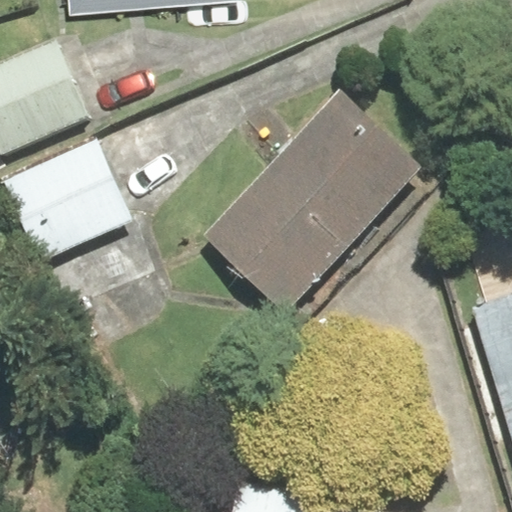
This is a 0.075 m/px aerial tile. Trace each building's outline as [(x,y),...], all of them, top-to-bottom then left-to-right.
[(75,36),(0,68),(0,142),(8,161),(110,117),(75,36)] [(353,79),(209,237),(303,321),(447,163),(353,79)] [(9,180),(44,261),(145,218),(110,137),(9,180)] [(511,294),(483,303),(511,398),(511,294)] [(441,511),(442,504),(244,481),(240,511),(441,511)] [(0,511),(10,511),(5,499),(0,501),(0,511)]
